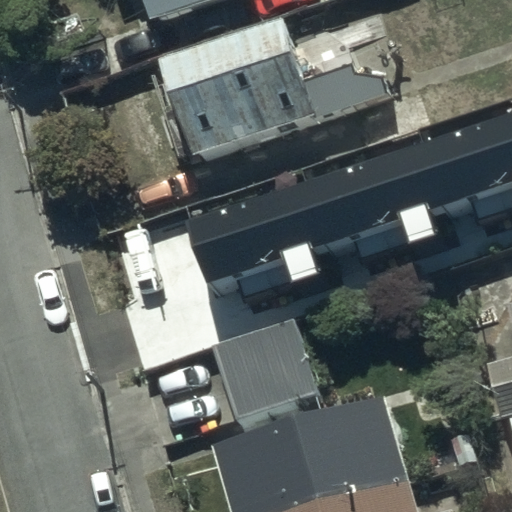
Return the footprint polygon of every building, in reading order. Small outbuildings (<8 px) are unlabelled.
[(141,0),(150,30),(250,0),(141,0)] [(316,130),(286,39),(162,80),(192,171),(316,130)] [(511,118),(194,226),(218,297),(247,287),(252,301),(334,274),(329,260),(359,250),(364,263),(447,235),(443,223),(479,210),(484,225),(511,215),(511,118)] [(511,310),(510,311),(511,319),(511,364),(491,369),(503,426),(511,424),(511,425),(511,310)] [(240,428),(319,402),(294,327),(215,354),(240,428)] [(466,511),(460,489),(412,503),(384,406),(218,453),(234,511),(466,511)]
